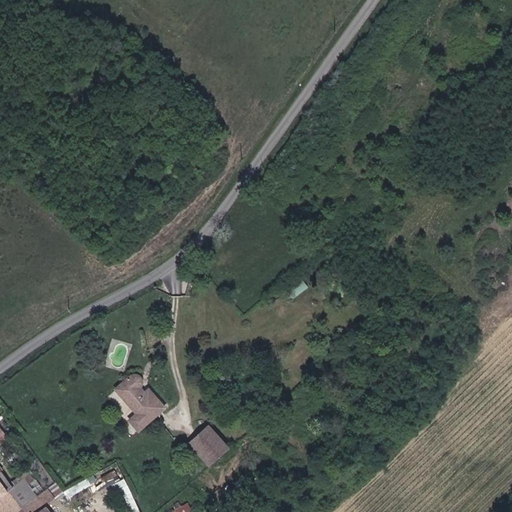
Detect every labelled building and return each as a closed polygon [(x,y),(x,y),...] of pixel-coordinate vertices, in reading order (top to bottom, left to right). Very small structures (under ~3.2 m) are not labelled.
[(293,277),(281,293),(293,301),(305,285),(293,277)] [(138,374),(135,373),(133,373),(116,384),(134,412),(127,418),(136,430),(163,410),(151,393),(145,397),(141,389),(144,381),(143,378),(141,376),(138,374)] [(226,448),(207,424),(188,441),(207,464),(226,448)] [(142,511),(126,477),(112,483),(125,511),(142,511)] [(0,511),(57,511),(56,510),(49,502),(52,500),(45,491),(23,508),(21,505),(12,495),(6,489),(1,482),(0,481),(0,511)]
